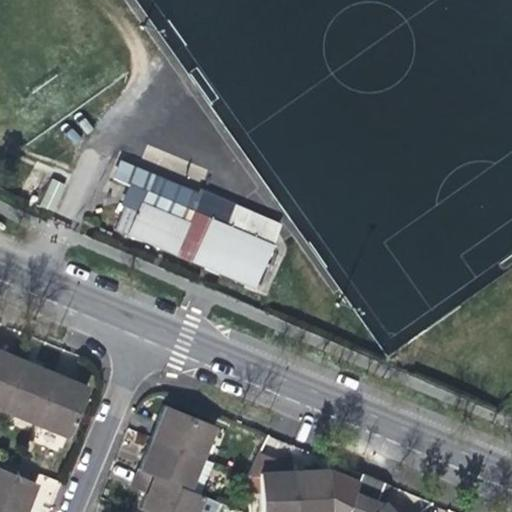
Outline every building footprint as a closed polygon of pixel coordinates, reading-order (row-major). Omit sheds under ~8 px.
[(50,178),(39,206),(54,213),(65,185),(50,178)] [(128,201),(181,222),(187,208),(134,188),(128,201)] [(113,233),(168,257),(181,222),(128,201),(113,233)] [(181,222),(263,254),(268,238),(187,208),(181,222)] [(181,222),(168,257),(250,289),(263,254),(181,222)] [(0,402),(17,360),(0,353),(0,402)] [(32,367),(17,360),(0,402),(0,409),(29,422),(48,374),(32,367)] [(61,379),(48,374),(29,422),(62,435),(81,387),(61,379)] [(155,422),(149,437),(197,457),(210,426),(163,405),(155,422)] [(142,452),(135,469),(184,489),(196,458),(197,457),(149,437),(142,452)] [(196,458),(184,489),(193,493),(206,462),(196,458)] [(289,511),(288,478),(271,478),(271,467),(251,459),(244,477),(245,511),(289,511)] [(0,469),(0,506),(13,511),(14,511),(21,495),(27,481),(0,469)] [(193,493),(184,489),(135,469),(128,485),(142,491),(139,497),(135,506),(148,511),(207,511),(212,501),(193,493)] [(391,511),(388,509),(379,499),(377,501),(373,497),(380,481),(357,471),(349,492),(340,511),(391,511)] [(27,511),(47,511),(60,483),(43,476),(27,511)] [(306,478),(288,478),(289,511),(340,511),(349,492),(325,481),(324,477),(306,478)] [(380,481),(373,497),(377,501),(379,499),(386,483),(380,481)]
